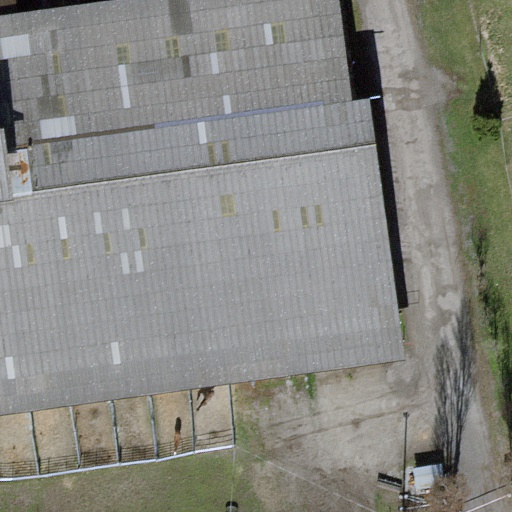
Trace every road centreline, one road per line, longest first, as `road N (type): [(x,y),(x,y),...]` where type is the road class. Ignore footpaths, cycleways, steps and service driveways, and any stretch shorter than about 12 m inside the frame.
road 1 (track): [(475,469),(380,0)]
road 2 (track): [(278,435),(379,423),(459,389)]
